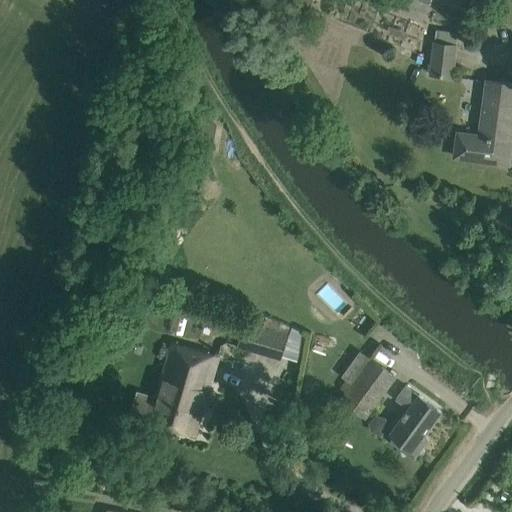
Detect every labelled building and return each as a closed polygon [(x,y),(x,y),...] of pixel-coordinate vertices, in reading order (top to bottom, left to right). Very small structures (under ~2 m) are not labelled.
[(429,72),(450,76),(455,47),(434,43),(429,72)] [(465,158),(504,163),(506,143),(510,144),(511,129),(511,83),(486,80),(479,135),(468,133),(465,158)] [(312,289),(334,312),(347,300),(325,276),(312,289)] [(246,319),(237,346),(283,361),(291,334),(246,319)] [(171,341),(148,419),(195,433),(218,356),(171,341)] [(395,376),(360,350),(341,375),(352,383),(340,398),(366,416),(395,376)] [(396,398),(409,407),(390,433),(401,441),(404,454),(408,453),(414,458),(418,452),(422,451),(422,447),(427,440),(422,436),(441,411),(419,394),(418,395),(405,385),(396,398)]
